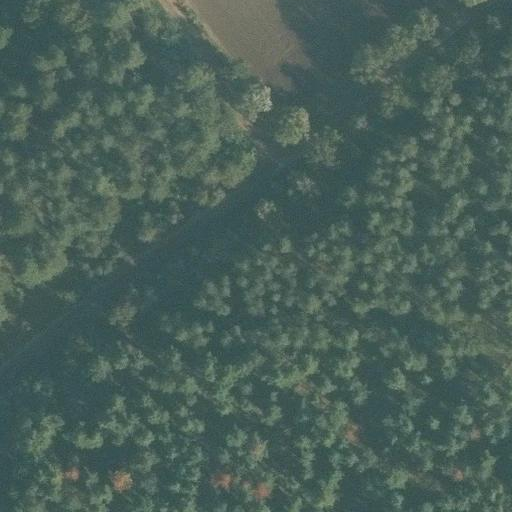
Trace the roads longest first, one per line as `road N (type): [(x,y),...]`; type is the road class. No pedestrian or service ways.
road 1 (track): [(0,380),(102,292),(283,162)]
road 2 (track): [(283,162),(490,0)]
road 3 (track): [(283,162),(164,0)]
